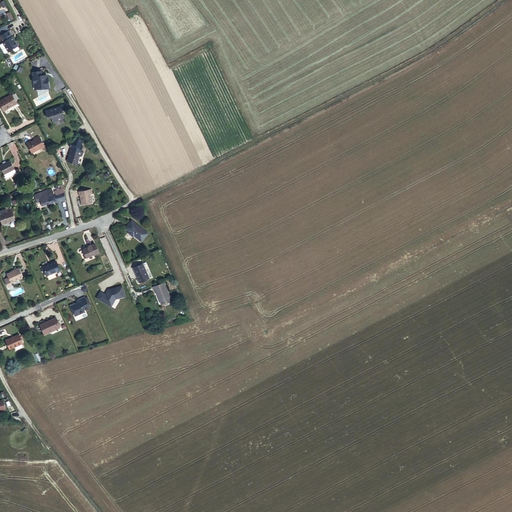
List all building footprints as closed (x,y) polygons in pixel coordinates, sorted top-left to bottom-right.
[(0,42),(2,47),(8,56),(17,50),(14,45),(13,45),(11,42),(12,41),(8,35),(1,38),(0,35),(0,42)] [(39,74),(31,75),(33,86),(35,86),(36,92),(42,91),(44,92),(47,92),(48,90),(47,85),(46,84),(45,78),(41,79),(41,77),(39,77),(39,74)] [(14,97),(2,104),(7,113),(19,107),(14,97)] [(57,113),(56,109),(43,113),(45,120),(49,118),(51,124),(63,120),(61,112),(57,113)] [(35,140),(29,143),(33,151),(44,145),(39,134),(33,137),(35,140)] [(76,166),(79,153),(67,151),(65,164),(76,166)] [(11,160),(0,165),(0,169),(3,175),(15,169),(11,160)] [(84,190),(79,192),(77,192),(78,195),(79,195),(81,206),(92,203),(90,194),(92,194),(91,189),(84,190)] [(51,191),(32,198),(35,207),(39,205),(40,209),(56,203),(51,191)] [(58,205),(65,202),(63,194),(55,197),(58,205)] [(6,208),(0,210),(0,217),(3,224),(15,219),(11,209),(7,211),(6,208)] [(131,221),(124,229),(128,233),(128,235),(132,238),(134,238),(141,244),(148,236),(131,221)] [(92,244),(89,245),(89,246),(83,247),(86,253),(87,257),(99,253),(96,243),(92,244)] [(18,272),(23,270),(19,259),(14,260),(14,262),(6,265),(7,269),(3,270),(6,278),(10,276),(9,274),(18,270),(18,272)] [(45,276),(58,270),(55,261),(41,266),(45,276)] [(140,284),(150,280),(143,263),(133,268),(140,284)] [(164,284),(153,288),(154,293),(156,292),(161,306),(171,303),(164,284)] [(102,291),(99,298),(114,306),(118,298),(127,295),(124,285),(110,289),(108,294),(102,291)] [(90,307),(86,297),(77,301),(78,303),(71,306),(75,316),(85,311),(85,310),(90,307)] [(54,318),(39,324),(44,335),(48,333),(47,331),(58,327),(54,318)] [(19,335),(6,340),(10,349),(23,344),(19,335)]
